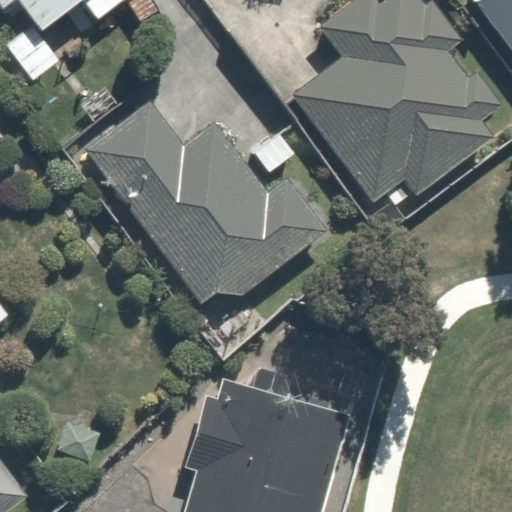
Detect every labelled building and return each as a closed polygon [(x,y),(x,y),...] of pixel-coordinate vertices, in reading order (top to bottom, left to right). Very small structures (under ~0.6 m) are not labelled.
[(3,0),(21,24),(53,0),(63,0),(79,20),(105,0),(3,0)] [(494,110),(404,0),(347,0),(314,28),(334,53),(281,97),(372,209),(494,110)] [(511,0),(462,0),(511,58),(511,0)] [(171,143),(123,87),(63,139),(210,309),(311,220),(212,106),(171,143)] [(304,511),(327,422),(245,401),(248,389),(223,382),(220,395),(200,390),(194,413),(177,409),(161,473),(178,477),(168,511),(304,511)] [(0,461),(0,492),(15,483),(0,461)]
